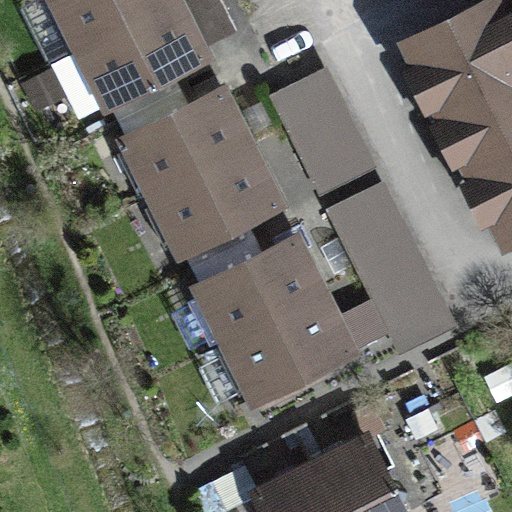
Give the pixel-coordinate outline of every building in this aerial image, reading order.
[(56,0),(79,47),(172,0),(56,0)] [(118,119),(165,96),(156,78),(204,54),(176,0),(172,0),(79,47),(109,101),(118,119)] [(202,0),(218,48),(242,41),(229,0),(202,0)] [(511,10),(500,17),(494,4),(414,44),(454,123),(445,127),(465,169),(474,164),(506,230),(511,227),(511,10)] [(282,79),(389,346),(450,322),(343,55),(282,79)] [(221,89),(174,113),(165,96),(118,119),(153,194),(249,145),(221,89)] [(192,266),(239,242),(230,224),(277,201),(249,145),(153,194),(183,248),(192,266)] [(239,242),(192,266),(227,340),(323,292),(295,236),(248,259),(239,242)] [(323,292),(227,340),(255,396),(351,348),(338,322),(323,292)] [(311,463),(335,511),(405,511),(401,503),(407,491),(394,489),(367,435),(311,463)] [(335,511),(311,463),(257,491),(267,511),(335,511)]
